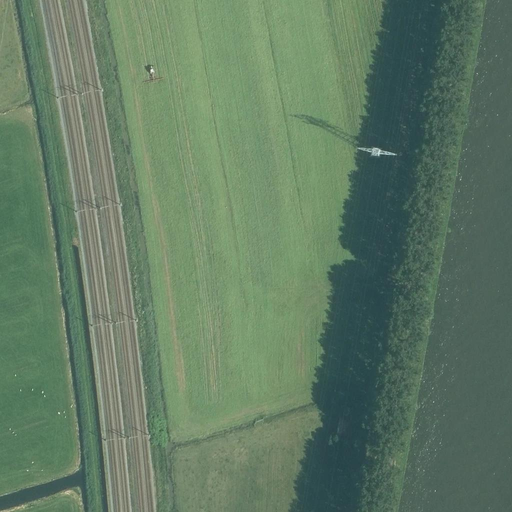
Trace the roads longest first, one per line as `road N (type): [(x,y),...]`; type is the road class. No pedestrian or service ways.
road 1 (unclassified): [(379,511),(468,0)]
road 2 (track): [(100,511),(82,327),(28,0)]
